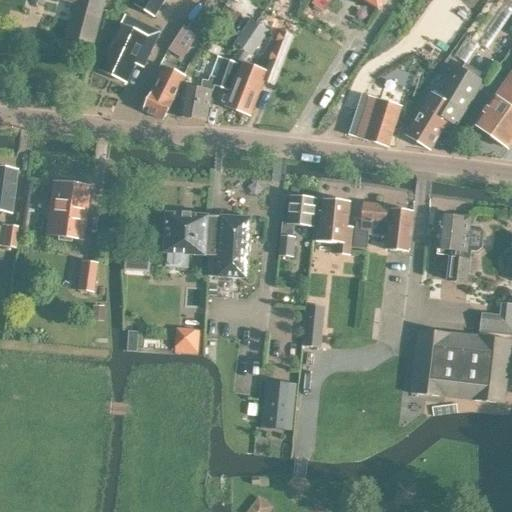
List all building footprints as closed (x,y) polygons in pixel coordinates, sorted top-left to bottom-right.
[(93,44),(103,0),(76,0),(78,0),(69,37),(93,44)] [(137,0),(135,4),(153,16),(162,0),(137,0)] [(361,0),(380,12),(386,0),(361,0)] [(184,26),(168,49),(180,57),(182,58),(202,27),(192,20),(187,28),(184,26)] [(250,55),(266,32),(251,22),(233,48),(240,53),(236,58),(242,63),(248,54),(250,55)] [(147,39),(119,27),(98,74),(126,87),(147,39)] [(275,51),(270,65),(284,69),(288,56),(275,51)] [(422,59),(435,67),(438,63),(425,55),(422,59)] [(183,87),(178,117),(207,122),(211,94),(214,86),(227,91),(237,65),(216,57),(207,81),(202,80),(201,90),(183,87)] [(224,108),(251,118),(264,80),(262,80),(266,70),(244,62),(240,71),(237,70),(224,108)] [(162,119),(177,87),(183,74),(164,65),(143,110),(162,119)] [(407,135),(432,149),(448,120),(457,125),(483,81),(460,68),(441,100),(430,93),(407,135)] [(494,95),(474,124),(508,148),(511,141),(511,70),(495,96),(494,95)] [(362,94),(349,134),(386,146),(403,92),(382,85),(377,99),(362,94)] [(0,211),(10,213),(15,170),(0,168),(0,211)] [(45,236),(81,241),(88,186),(53,181),(45,236)] [(282,222),(278,255),(293,257),(295,237),(292,237),(294,225),(312,227),(315,199),(289,196),(286,223),(282,222)] [(349,255),(352,227),(347,226),(350,201),(323,198),(321,223),(317,223),(315,240),(336,242),(335,253),(349,255)] [(367,248),(368,234),(383,236),(387,207),(363,204),(360,221),(356,221),(353,247),(367,248)] [(391,208),(387,248),(408,251),(412,211),(391,208)] [(182,264),(182,255),(204,256),(205,236),(206,215),(166,213),(163,253),(167,254),(167,263),(170,266),(179,266),(182,264)] [(205,236),(248,238),(250,218),(206,215),(205,236)] [(435,249),(450,251),(447,280),(467,284),(471,251),(476,252),(482,248),(484,232),(480,227),(467,226),(468,219),(438,216),(435,249)] [(5,225),(2,246),(13,247),(15,248),(18,226),(5,225)] [(248,238),(205,236),(204,256),(209,256),(247,258),(248,238)] [(247,258),(209,256),(208,276),(246,278),(247,258)] [(77,290),(91,293),(95,264),(81,261),(77,290)] [(307,304),(303,345),(320,346),(324,306),(307,304)] [(511,304),(506,304),(505,321),(482,319),(481,331),(511,334),(511,304)] [(92,306),(92,319),(103,320),(104,306),(92,305),(92,306)] [(177,336),(176,352),(197,353),(198,353),(200,330),(183,329),(183,337),(177,336)] [(416,329),(409,393),(502,404),(510,340),(416,329)] [(128,330),(127,350),(136,351),(137,330),(128,330)] [(264,381),(259,427),(291,430),(296,384),(264,381)] [(247,414),(257,415),(258,403),(248,402),(247,414)] [(268,477),(252,477),(252,484),(259,484),(259,485),(268,485),(268,477)]
